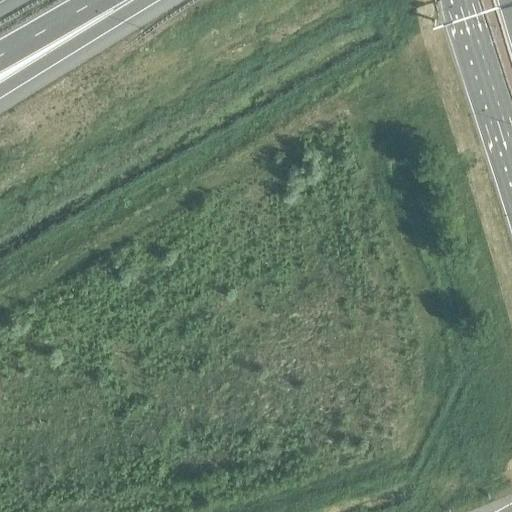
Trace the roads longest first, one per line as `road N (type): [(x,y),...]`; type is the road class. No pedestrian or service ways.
road 1 (primary): [(464,0),(511,151)]
road 2 (motorway): [(0,92),(127,0)]
